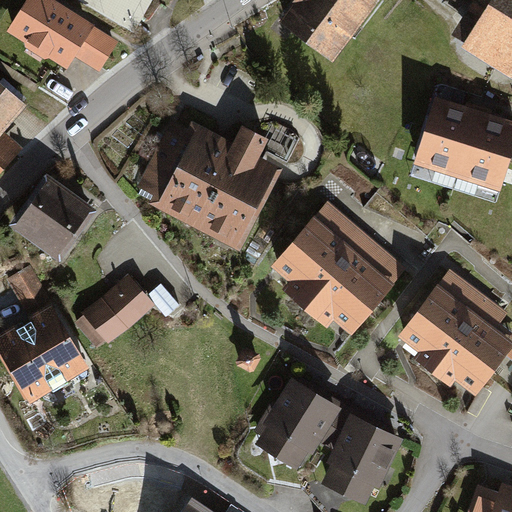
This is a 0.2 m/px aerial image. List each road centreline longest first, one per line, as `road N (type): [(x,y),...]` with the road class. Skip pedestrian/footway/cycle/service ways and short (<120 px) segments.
road 1 (tertiary): [(0,198),(138,71),(238,0)]
road 2 (residential): [(29,484),(89,459),(143,451),(189,464),(260,511)]
road 3 (unknown): [(138,71),(217,106),(296,122),(309,136),(313,160),(295,175),(279,175)]
